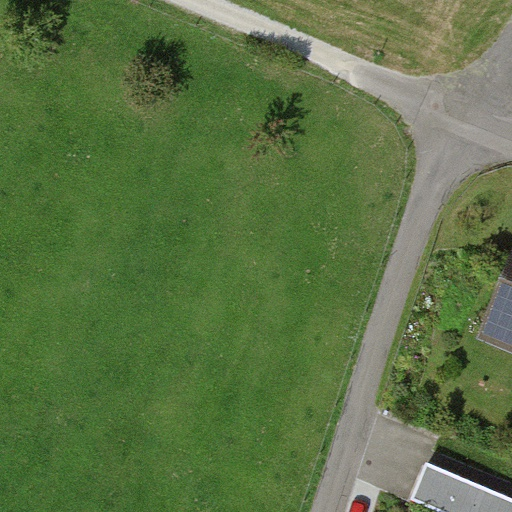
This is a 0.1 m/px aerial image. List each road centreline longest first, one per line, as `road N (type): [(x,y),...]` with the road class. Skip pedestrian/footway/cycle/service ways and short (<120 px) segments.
road 1 (residential): [(511,139),(469,122),(438,182),(333,511)]
road 2 (track): [(179,0),(469,122),(511,53)]
